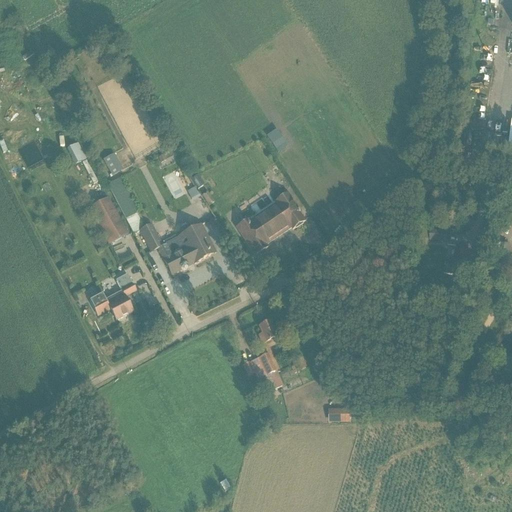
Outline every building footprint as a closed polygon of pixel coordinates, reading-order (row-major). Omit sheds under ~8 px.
[(277,153),(288,146),(277,130),(266,137),(277,153)] [(77,146),(67,152),(74,167),(85,162),(77,146)] [(87,175),(91,172),(86,162),(81,165),(87,175)] [(473,163),(454,162),(454,175),(473,175),(473,163)] [(197,191),(204,187),(197,177),(191,181),(197,191)] [(193,267),(209,258),(208,255),(209,254),(208,252),(206,252),(205,249),(210,246),(200,227),(190,232),(187,231),(184,233),(183,235),(184,235),(165,246),(161,246),(151,227),(146,230),(120,180),(107,187),(133,237),(139,234),(150,256),(158,252),(171,277),(181,272),(183,273),(186,271),(187,269),(186,266),(192,263),(193,267)] [(192,203),(199,199),(193,190),(187,194),(192,203)] [(208,208),(214,204),(207,194),(201,198),(208,208)] [(293,232),(305,223),(287,196),(273,205),(275,206),(250,223),(248,221),(236,230),(254,258),(267,249),(264,245),(290,228),(293,232)] [(107,200),(88,211),(108,247),(127,236),(107,200)] [(429,240),(429,242),(449,244),(450,234),(430,232),(430,231),(422,230),(422,240),(429,240)] [(511,246),(498,244),(497,245),(490,244),(487,264),(494,265),(492,283),(504,284),(511,246)] [(444,276),(459,278),(460,266),(466,266),(468,249),(456,247),(454,261),(449,260),(449,263),(445,263),(444,276)] [(116,322),(132,314),(125,300),(136,293),(132,287),(126,277),(115,283),(121,293),(105,302),(101,297),(89,303),(94,312),(93,313),(97,320),(110,313),(116,322)] [(273,392),(283,387),(277,374),(280,372),(269,350),(279,345),(270,323),(258,328),(262,336),(258,338),(267,356),(243,368),(248,378),(254,375),(267,405),(277,401),(273,392)] [(298,373),(307,369),(303,358),(293,363),(298,373)]
